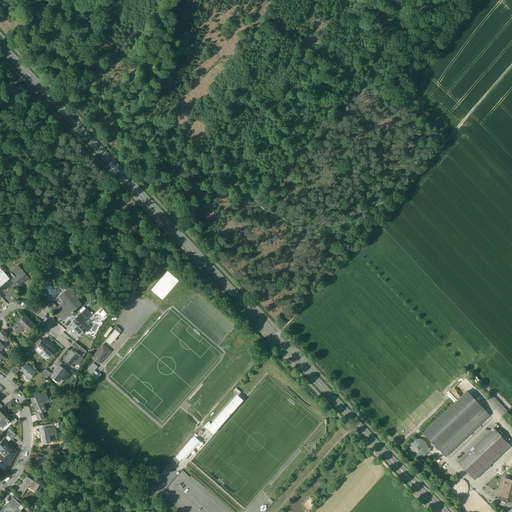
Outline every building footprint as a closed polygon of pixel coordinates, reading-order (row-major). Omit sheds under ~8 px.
[(23,271),(18,265),(13,269),(18,275),(11,281),(12,281),(17,287),(24,281),(23,280),(28,276),(27,275),(23,271)] [(11,281),(2,270),(0,272),(0,276),(2,279),(0,281),(0,290),(1,292),(8,286),(8,285),(12,281),(11,281)] [(63,285),(60,287),(63,291),(64,292),(69,288),(65,283),(63,285)] [(68,306),(76,300),(78,299),(69,288),(64,292),(64,293),(60,297),(64,302),(65,302),(68,306)] [(76,300),(68,306),(63,310),(62,308),(55,313),(59,317),(60,316),(63,320),(73,312),(73,311),(80,306),(76,300)] [(52,301),(47,305),(51,310),(56,306),(52,301)] [(86,309),(81,313),(85,317),(89,313),(86,309)] [(79,311),(70,319),(72,322),(81,313),(79,311)] [(72,322),(70,323),(74,327),(73,328),(80,335),(86,329),(80,323),(85,318),(85,317),(81,313),(72,322)] [(35,327),(25,316),(23,318),(33,329),(35,327)] [(12,328),(11,328),(14,331),(17,334),(24,328),(28,333),(33,329),(23,318),(19,322),(18,321),(12,328)] [(10,326),(5,331),(9,336),(14,331),(11,328),(12,328),(10,326)] [(115,330),(106,341),(110,345),(120,334),(115,330)] [(38,338),(31,346),(34,349),(42,341),(38,338)] [(56,350),(44,339),(42,341),(34,349),(40,354),(43,351),(50,356),(56,350)] [(103,346),(92,358),(99,364),(110,352),(103,346)] [(84,355),(74,347),(72,349),(82,357),(84,355)] [(82,357),(72,349),(72,350),(69,354),(68,354),(64,360),(70,366),(75,360),(78,363),(83,358),(82,357)] [(93,363),(87,370),(91,374),(98,367),(93,363)] [(35,373),(26,364),(20,371),(29,379),(35,373)] [(14,366),(10,370),(15,375),(19,370),(14,366)] [(70,374),(60,366),(56,370),(55,370),(51,376),(57,382),(62,377),(65,379),(70,374)] [(46,369),(42,374),(46,379),(51,373),(46,369)] [(489,415),(467,392),(423,433),(445,456),(489,415)] [(507,410),(492,393),(487,397),(502,414),(507,410)] [(45,394),(32,400),(34,404),(33,405),(37,413),(37,414),(41,412),(45,410),(41,402),(48,399),(45,394)] [(238,396),(208,430),(213,434),(242,400),(238,396)] [(41,412),(37,414),(37,413),(36,414),(39,420),(44,418),(41,412)] [(6,414),(0,420),(0,423),(3,427),(9,422),(11,419),(6,414)] [(13,417),(11,419),(9,422),(12,426),(17,421),(13,417)] [(43,428),(40,429),(41,434),(40,435),(42,444),(50,443),(49,434),(56,432),(55,426),(43,428)] [(511,445),(493,427),(457,462),(474,480),(511,445)] [(15,435),(9,429),(5,433),(11,439),(15,435)] [(9,441),(5,438),(0,443),(0,449),(4,453),(5,452),(8,454),(4,461),(10,464),(16,451),(8,443),(9,441)] [(192,438),(174,457),(179,461),(181,463),(198,443),(192,438)] [(413,456),(417,458),(422,457),(425,455),(427,452),(427,447),(424,442),(421,440),(418,439),(413,441),(410,444),(408,449),(410,453),(413,456)] [(43,458),(37,457),(34,469),(42,471),(44,463),(48,464),(49,459),(43,458)] [(170,472),(176,465),(171,461),(165,468),(170,472)] [(39,485),(27,477),(20,487),(26,490),(29,486),(35,490),(39,485)] [(505,478),(501,491),(508,492),(506,497),(511,498),(511,478),(509,477),(508,479),(505,478)] [(20,487),(16,492),(22,496),(26,490),(20,487)] [(508,492),(501,491),(499,499),(505,501),(506,497),(508,492)] [(16,502),(13,498),(7,505),(14,511),(20,511),(16,508),(19,504),(16,502)]
